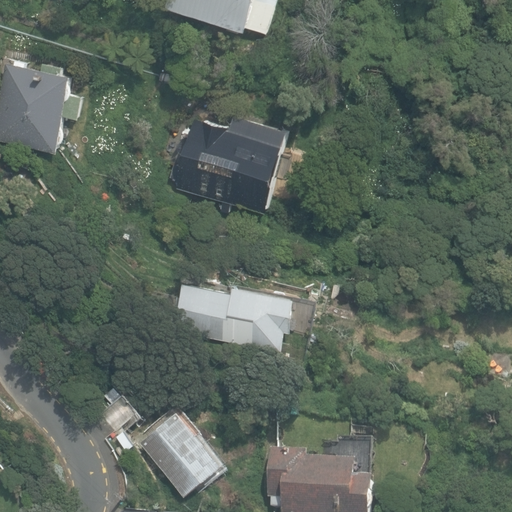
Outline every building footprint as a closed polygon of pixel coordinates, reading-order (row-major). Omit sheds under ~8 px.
[(253,27),(270,32),(279,0),(172,0),(170,6),(252,30),(253,27)] [(0,114),(0,138),(63,150),(64,142),(66,139),(68,132),(67,128),(69,115),(83,118),(88,94),(76,92),(77,87),(75,82),(77,73),(68,71),(69,65),(48,61),(47,67),(31,64),(32,60),(20,58),(19,62),(10,60),(0,114)] [(233,200),(271,211),(294,129),(236,113),(233,125),(199,116),(180,187),(227,200),(224,209),(231,210),(233,200)] [(15,155),(0,153),(0,169),(13,171),(15,155)] [(179,329),(284,350),(289,330),(294,331),(301,295),(240,283),(239,290),(189,280),(179,329)] [(280,416),(300,416),(300,403),(280,402),(280,416)] [(145,440),(189,496),(230,463),(186,407),(145,440)] [(285,511),(375,511),(378,478),(370,478),(371,462),(311,457),(311,451),(274,448),(271,497),(274,497),(274,507),(286,508),(285,511)]
